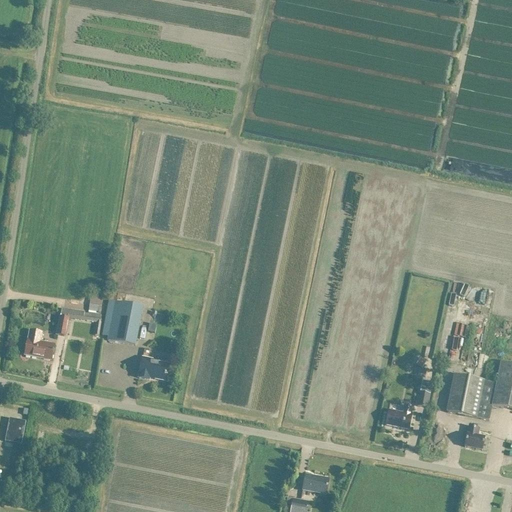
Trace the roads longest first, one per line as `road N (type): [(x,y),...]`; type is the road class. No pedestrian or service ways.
road 1 (unclassified): [(511,484),(0,386)]
road 2 (unclassified): [(0,305),(44,0)]
